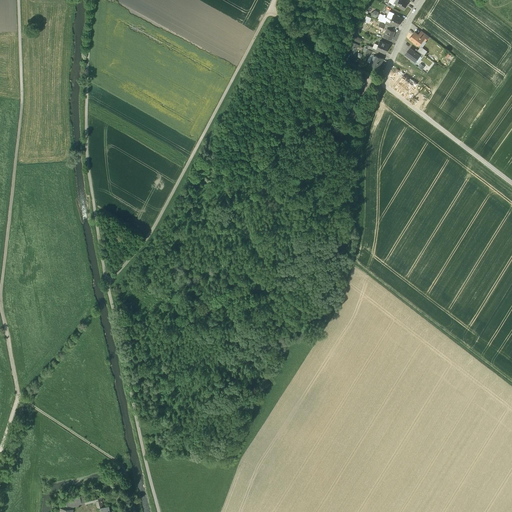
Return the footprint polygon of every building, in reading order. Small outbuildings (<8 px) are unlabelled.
[(398,0),(396,4),(403,9),(408,3),(403,0),(398,0)] [(381,22),(386,24),(387,21),(390,22),(393,14),(394,14),(391,12),(388,18),(385,17),(385,15),(384,14),(381,22)] [(390,22),(393,24),(398,26),(402,18),(393,14),(390,22)] [(390,29),(387,28),(384,36),(391,39),(395,31),(390,29)] [(429,36),(421,31),(418,35),(423,39),(425,41),(429,36)] [(418,35),(415,32),(410,38),(419,45),(423,39),(418,35)] [(423,39),(419,45),(421,47),(423,48),(423,47),(427,42),(425,41),(423,39)] [(389,45),(380,41),(376,49),(379,51),(385,53),(389,45)] [(414,51),(410,48),(408,51),(407,52),(405,54),(412,59),(415,61),(419,56),(419,55),(414,51)] [(418,51),(416,49),(414,51),(419,55),(419,56),(421,57),(423,54),(418,51)] [(377,56),(374,54),(374,55),(370,63),(379,67),(383,59),(377,56)] [(393,88),(404,96),(413,85),(408,81),(402,77),(393,88)] [(410,78),(408,81),(413,85),(415,86),(417,84),(410,78)] [(100,487),(84,490),(84,491),(81,491),(83,499),(84,504),(96,501),(98,508),(99,508),(104,506),(103,502),(106,501),(105,497),(102,498),(100,487)] [(62,500),(61,507),(60,507),(59,511),(72,511),(73,509),(70,509),(72,507),(84,504),(83,499),(81,499),(81,498),(80,495),(62,500)]
